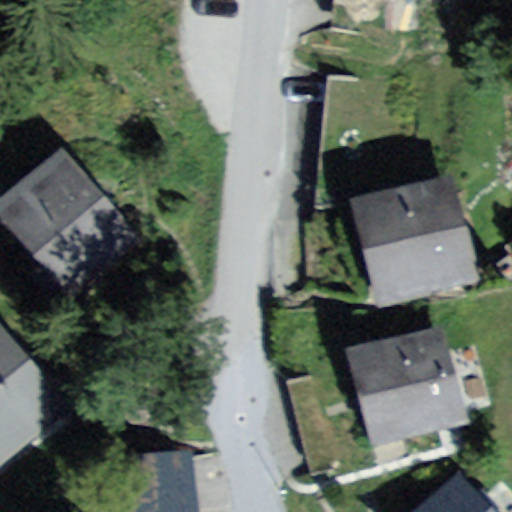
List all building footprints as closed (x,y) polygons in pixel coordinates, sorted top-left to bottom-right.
[(92,148),(27,205),(104,292),(169,235),(92,148)] [(465,178),(382,200),(411,291),(490,269),(465,178)] [(36,317),(0,344),(0,423),(30,463),(105,407),(36,317)] [(468,330),(389,352),(412,440),(492,419),(468,330)] [(511,511),(511,486),(502,476),(461,511),(511,511)]
